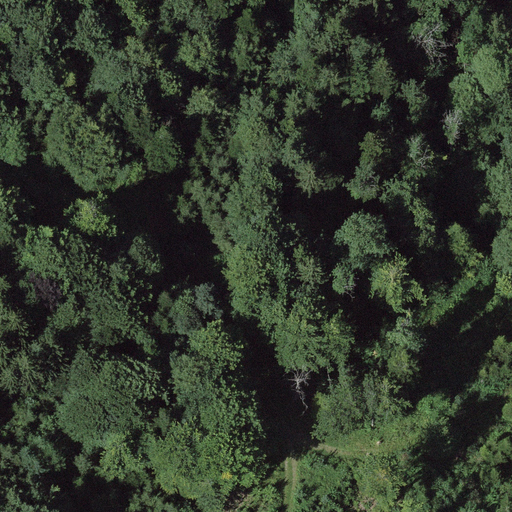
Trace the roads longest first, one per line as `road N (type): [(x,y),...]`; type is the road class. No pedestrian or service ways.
road 1 (track): [(0,177),(92,209),(206,291),(294,446),(284,511)]
road 2 (track): [(294,446),(360,454),(415,441),(511,383)]
